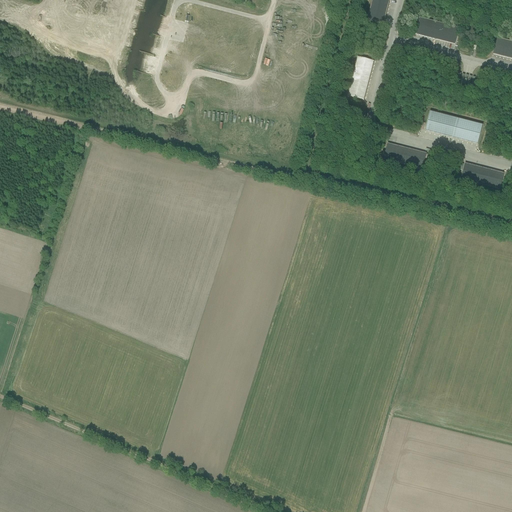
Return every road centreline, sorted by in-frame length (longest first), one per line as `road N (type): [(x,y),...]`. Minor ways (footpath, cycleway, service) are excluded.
road 1 (track): [(0,105),(511,223)]
road 2 (track): [(279,511),(2,395)]
